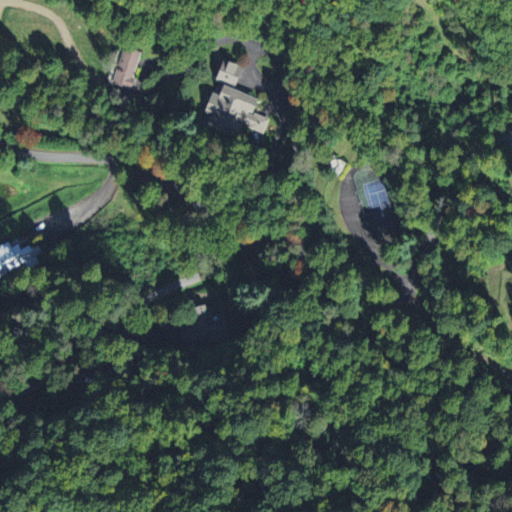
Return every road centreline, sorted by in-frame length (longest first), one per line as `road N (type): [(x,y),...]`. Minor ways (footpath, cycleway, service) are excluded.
road 1 (residential): [(243,250),(276,235),(359,287),(397,300),(412,284),(463,168),(511,135)]
road 2 (residential): [(243,250),(140,301),(61,365),(0,396)]
road 3 (residential): [(243,250),(162,180),(112,160),(0,147)]
